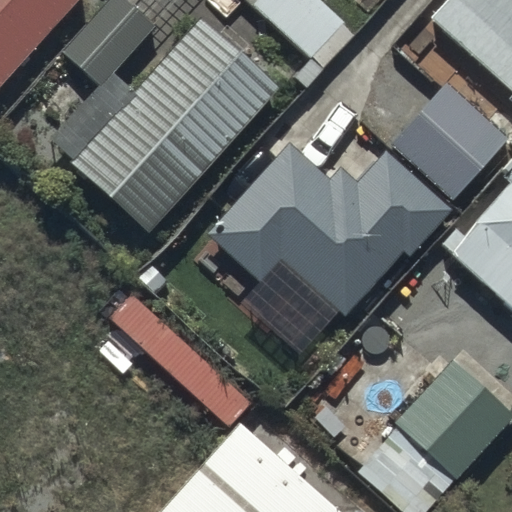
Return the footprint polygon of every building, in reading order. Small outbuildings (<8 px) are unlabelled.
[(0,0),(0,75),(67,0),(0,0)] [(151,222),(279,77),(201,9),(135,84),(114,66),(155,19),(133,0),(100,0),(64,42),(101,74),(53,129),(73,147),(69,151),(151,222)] [(169,0),(151,0),(162,9),(169,0)] [(329,0),(258,0),(313,49),(294,70),(308,82),(358,26),(329,0)] [(511,0),(436,0),(431,7),(511,78),(511,0)] [(506,129),(445,76),(393,137),(454,190),(506,129)] [(330,171),(291,135),(209,224),(262,273),(282,250),(344,307),(405,241),(410,246),(451,202),(385,142),(356,173),(341,159),(330,171)] [(511,152),(506,158),(511,163),(511,169),(464,224),(457,218),(443,234),(511,294),(511,152)] [(511,406),(511,403),(450,349),(393,415),(455,470),(511,406)] [(351,511),(237,409),(144,511),(351,511)] [(0,457),(10,447),(0,437),(0,457)]
